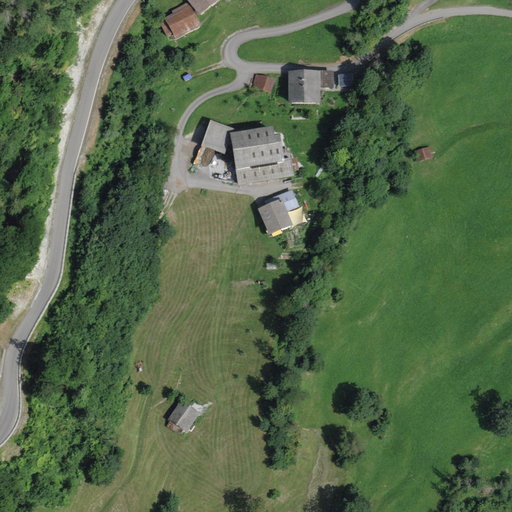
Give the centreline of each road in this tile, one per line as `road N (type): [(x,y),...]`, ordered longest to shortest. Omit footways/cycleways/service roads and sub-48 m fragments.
road 1 (tertiary): [(0,433),(10,412),(13,354),(54,272),(72,154),(96,67),(126,0)]
road 2 (track): [(511,15),(415,19),(359,66),(245,67)]
road 3 (track): [(245,67),(242,85),(200,100),(183,123),(174,178),(265,192)]
